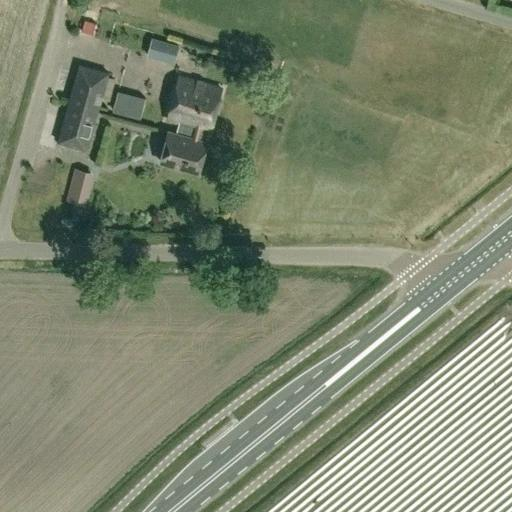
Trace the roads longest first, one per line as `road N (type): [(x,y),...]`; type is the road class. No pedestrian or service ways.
road 1 (unclassified): [(438,293),(416,269),(382,259),(0,252)]
road 2 (primary): [(171,511),(438,293)]
